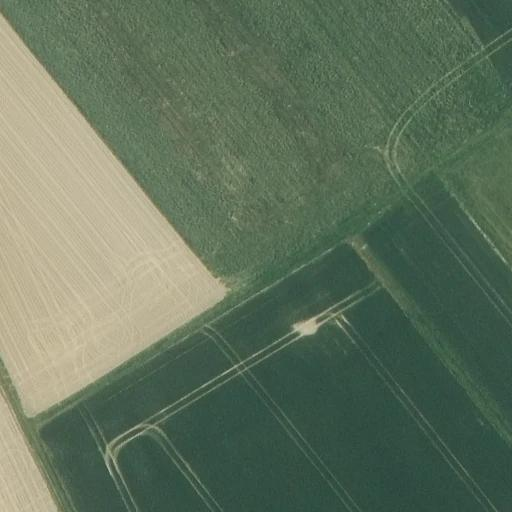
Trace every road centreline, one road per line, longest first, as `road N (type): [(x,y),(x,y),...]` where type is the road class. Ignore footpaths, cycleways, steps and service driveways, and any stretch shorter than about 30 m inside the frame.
road 1 (track): [(35,431),(511,131)]
road 2 (track): [(358,229),(511,428)]
road 3 (track): [(0,356),(72,511)]
